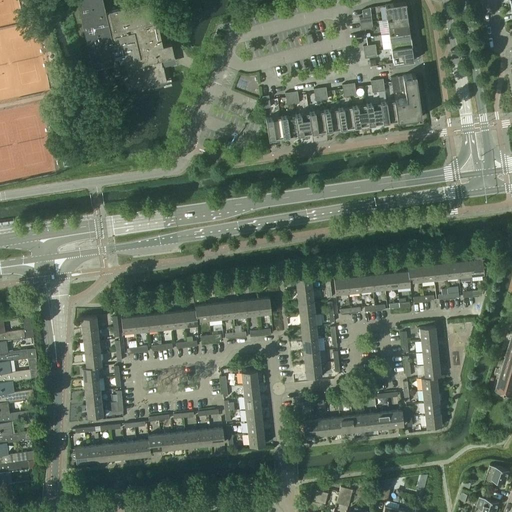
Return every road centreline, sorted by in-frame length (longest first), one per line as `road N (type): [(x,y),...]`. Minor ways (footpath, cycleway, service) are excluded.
road 1 (tertiary): [(474,171),(43,235)]
road 2 (tertiary): [(90,252),(485,192)]
road 3 (unclassified): [(0,196),(177,169),(224,58)]
road 4 (tertiary): [(53,511),(54,296)]
road 5 (tertiary): [(446,0),(474,171)]
road 6 (residential): [(115,510),(286,493)]
road 7 (tertiary): [(490,169),(464,0)]
road 8 (residential): [(340,10),(344,41),(246,67),(224,58)]
road 9 (unclassified): [(224,58),(233,38),(340,10)]
road 10 (residential): [(200,360),(203,393),(142,400),(139,367)]
